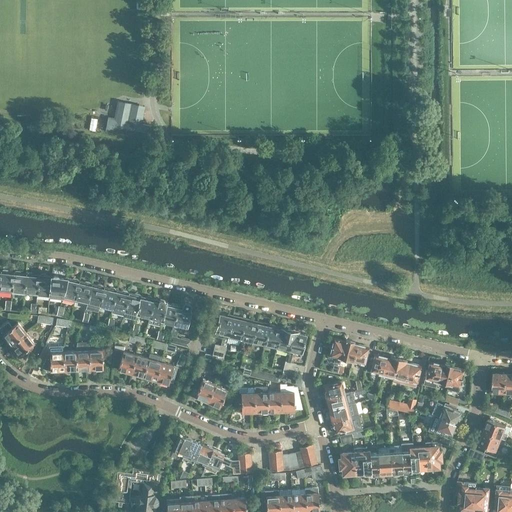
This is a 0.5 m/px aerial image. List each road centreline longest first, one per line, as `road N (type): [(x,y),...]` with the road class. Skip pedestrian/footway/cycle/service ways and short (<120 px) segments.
road 1 (residential): [(318,422),(264,440),(234,437),(128,393),(37,388),(0,364)]
road 2 (residential): [(0,250),(65,257),(324,319)]
road 3 (residential): [(324,319),(481,357)]
road 4 (residential): [(481,357),(477,405),(446,511)]
